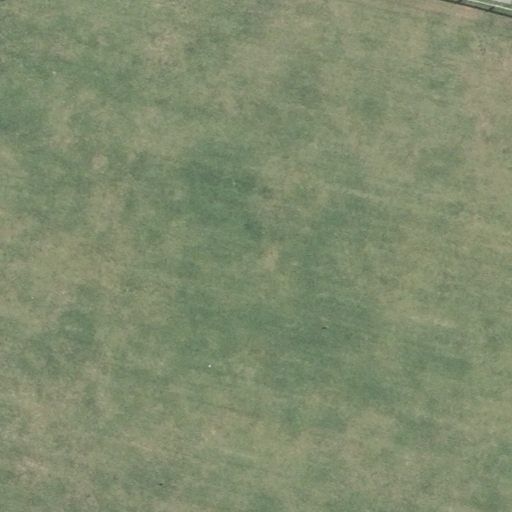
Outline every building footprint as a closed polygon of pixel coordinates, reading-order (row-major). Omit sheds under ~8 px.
[(125,0),(65,0),(124,10),(125,0)] [(153,276),(162,235),(228,253),(251,169),(0,102),(0,192),(107,221),(98,264),(153,276)] [(470,311),(511,321),(511,224),(349,185),(327,276),(430,301),(422,331),(463,341),(470,311)] [(169,311),(100,301),(87,394),(156,404),(169,311)] [(421,368),(352,353),(331,449),(400,465),(421,368)] [(68,511),(90,418),(0,397),(0,511),(68,511)] [(256,457),(244,511),(351,511),(358,480),(256,457)] [(511,511),(422,494),(418,511),(511,511)]
